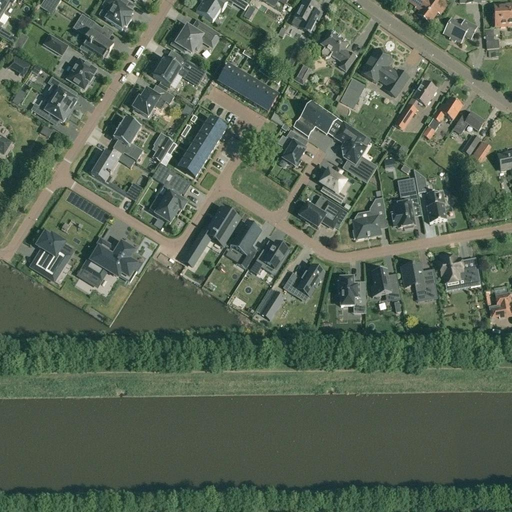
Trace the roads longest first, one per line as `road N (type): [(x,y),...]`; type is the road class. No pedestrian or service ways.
road 1 (residential): [(279,225),(344,259),(511,229)]
road 2 (residential): [(58,179),(172,0)]
road 3 (residential): [(58,179),(171,244),(188,236),(219,189)]
road 4 (residential): [(511,108),(356,0)]
road 5 (residential): [(212,92),(252,122),(219,189)]
